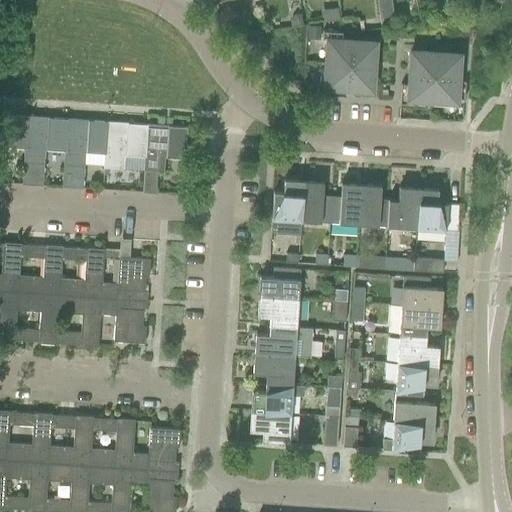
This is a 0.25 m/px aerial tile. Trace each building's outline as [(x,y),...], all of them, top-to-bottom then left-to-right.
[(225,5),(218,13),(219,14),(226,21),(234,14),(225,5)] [(300,14),(294,15),(290,20),(291,27),(302,25),(300,14)] [(306,25),(306,37),(317,38),(317,26),(306,25)] [(324,94),(324,95),(344,96),(343,95),(344,89),(371,90),(374,42),(340,40),(340,33),(341,33),(341,32),(322,31),(321,39),(322,39),(322,38),(326,39),(323,87),(326,87),(325,94),(324,94)] [(400,84),(399,100),(399,103),(407,104),(407,103),(406,103),(407,99),(455,102),(455,99),(462,100),(463,101),(464,81),(463,81),(463,82),(457,81),(458,54),(410,51),(407,85),(401,84),(400,84)] [(0,182),(2,183),(4,147),(23,148),(26,116),(7,115),(7,117),(0,117),(0,115),(0,114),(0,182)] [(26,116),(23,148),(21,184),(42,185),(43,164),(44,150),(63,151),(65,119),(47,118),(47,120),(40,120),(40,117),(27,116),(26,116)] [(65,119),(63,151),(62,165),(61,187),(81,188),(84,152),(103,154),(105,122),(87,120),(87,123),(80,122),(80,120),(67,119),(67,118),(66,118),(65,119)] [(105,121),(105,122),(103,154),(102,168),(123,169),(124,155),(143,156),(145,124),(127,123),(127,126),(120,125),(120,123),(107,122),(107,121),(105,121)] [(143,170),(141,192),(155,193),(156,171),(163,172),(164,158),(184,159),(186,128),(186,127),(186,126),(185,126),(185,127),(167,126),(167,128),(160,128),(160,125),(146,124),(147,124),(146,124),(143,170)] [(272,191),(270,218),(270,230),(299,232),(300,220),(302,181),(283,180),(282,192),(272,191)] [(302,181),(300,220),(328,222),(330,195),(321,195),(322,182),(302,181)] [(330,195),(328,222),(357,224),(360,185),(340,183),(339,196),(330,195)] [(380,186),(360,185),(357,224),(386,226),(388,199),(379,199),(380,186)] [(388,199),(386,226),(415,228),(417,188),(397,187),(397,200),(388,199)] [(417,188),(415,228),(444,230),(446,203),(436,202),(437,190),(417,188)] [(0,273),(0,290),(17,292),(18,275),(19,256),(20,244),(20,243),(3,242),(3,243),(0,242),(0,255),(1,255),(0,274),(0,273)] [(18,275),(17,292),(58,295),(59,278),(61,259),(61,247),(61,246),(44,245),(44,246),(20,244),(19,256),(43,258),(42,276),(18,275)] [(84,279),(59,278),(58,295),(100,298),(101,282),(102,258),(103,249),(86,247),(86,249),(61,247),(61,259),(85,261),(84,279)] [(118,250),(103,249),(102,258),(118,259),(118,257),(118,250)] [(297,254),(285,253),(284,262),(297,263),(297,254)] [(313,253),(312,264),(326,265),(326,254),(313,253)] [(355,255),(355,258),(354,266),(383,268),(384,255),(355,253),(355,255)] [(342,254),(341,266),(354,266),(355,258),(355,255),(342,254)] [(384,255),(383,268),(412,270),(413,257),(384,255)] [(101,282),(100,298),(146,301),(146,291),(143,291),(144,276),(147,276),(149,259),(118,257),(118,259),(116,283),(101,282)] [(413,257),(412,270),(441,272),(442,259),(413,257)] [(299,269),(292,268),(272,267),(271,277),(259,276),(257,296),(297,298),(299,269)] [(402,276),(400,305),(439,308),(440,288),(428,287),(429,277),(402,276)] [(351,302),(363,302),(364,288),(352,287),(351,302)] [(0,340),(14,341),(14,340),(14,328),(16,310),(17,292),(0,290),(0,340)] [(334,290),(333,301),(345,301),(346,291),(334,290)] [(14,328),(14,340),(38,342),(38,343),(55,344),(55,343),(56,331),(57,312),(58,295),(17,292),(16,310),(39,311),(38,330),(14,328)] [(79,332),(56,331),(55,343),(79,344),(79,346),(96,347),(99,314),(100,298),(58,295),(57,312),(81,314),(79,332)] [(297,298),(257,296),(256,315),(269,316),(268,325),(295,327),(297,298)] [(146,301),(100,298),(99,314),(114,315),(112,341),(143,343),(144,325),(141,325),(142,310),(145,311),(146,301)] [(332,300),(330,319),(344,320),(345,301),(333,301),(332,300)] [(363,302),(351,302),(350,319),(362,320),(363,302)] [(400,305),(398,334),(425,335),(425,326),(438,327),(439,308),(400,305)] [(255,333),(254,353),(293,356),(309,357),(311,328),(295,327),(268,325),(267,334),(255,333)] [(425,335),(398,334),(396,362),(435,365),(436,345),(424,344),(425,335)] [(334,340),(333,358),(341,359),(342,341),(334,340)] [(348,347),(347,359),(356,360),(357,348),(348,347)] [(254,353),(252,373),(265,374),(264,383),(291,384),(293,356),(254,353)] [(356,360),(347,359),(347,371),(355,372),(356,360)] [(396,362),(394,391),(421,393),(422,384),(434,385),(435,365),(396,362)] [(355,372),(347,371),(345,388),(347,388),(355,389),(360,389),(361,372),(355,372)] [(326,374),(325,387),(327,387),(339,388),(340,375),(326,374)] [(251,391),(250,410),(289,413),(290,394),(304,395),(304,385),(291,384),(264,383),(264,392),(251,391)] [(355,389),(347,388),(346,397),(354,397),(355,389)] [(421,393),(394,391),(392,420),(431,422),(433,403),(420,402),(421,393)] [(324,405),(323,415),(337,416),(338,406),(324,405)] [(345,408),(345,417),(357,417),(358,418),(359,409),(345,408)] [(0,459),(6,460),(7,443),(8,424),(9,412),(9,411),(0,410),(0,459)] [(289,413),(250,410),(248,430),(261,431),(260,441),(287,443),(289,413)] [(7,443),(6,460),(47,463),(48,445),(50,427),(50,415),(50,414),(33,412),(33,414),(9,412),(8,424),(32,426),(30,444),(7,443)] [(48,445),(47,463),(89,465),(90,448),(91,429),(92,417),(92,416),(75,415),(75,416),(50,415),(50,427),(73,428),(72,447),(48,445)] [(323,415),(322,425),(321,445),(335,446),(337,426),(337,416),(323,415)] [(113,450),(90,448),(89,465),(130,468),(131,452),(133,419),(116,418),(116,419),(92,417),(91,429),(115,431),(113,450)] [(342,446),(355,447),(357,417),(345,417),(343,417),(342,446)] [(382,434),(382,445),(381,449),(417,451),(418,441),(430,442),(431,422),(392,420),(391,435),(382,434)] [(131,452),(130,468),(176,471),(177,461),(173,461),(174,446),(178,447),(179,429),(148,427),(147,453),(131,452)] [(3,496),(2,508),(27,509),(27,511),(44,511),(45,499),(46,480),(47,463),(6,460),(5,477),(28,479),(27,497),(3,496)] [(45,499),(44,511),(65,511),(85,511),(86,501),(87,483),(89,465),(47,463),(46,480),(70,482),(68,500),(45,499)] [(86,501),(85,511),(127,511),(129,484),(130,468),(89,465),(87,483),(111,484),(110,503),(86,501)] [(130,468),(129,484),(145,485),(143,511),(154,511),(173,511),(175,496),(171,495),(172,482),(175,482),(176,471),(130,468)]
